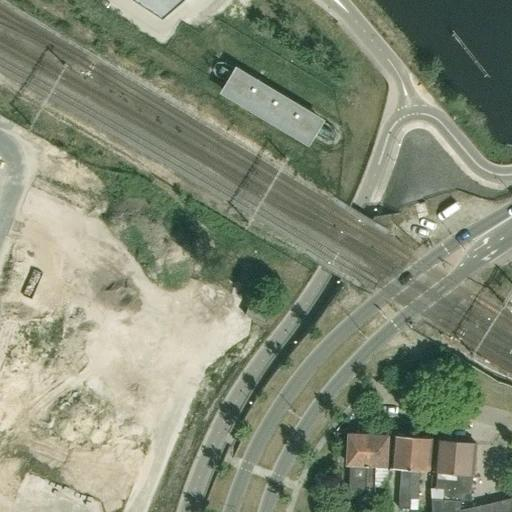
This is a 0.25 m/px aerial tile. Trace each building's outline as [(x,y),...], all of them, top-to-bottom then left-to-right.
[(135,0),(163,18),(183,1),(182,0),(135,0)] [(308,141),(320,121),(321,120),(238,70),(225,92),(308,141)] [(246,314),(261,320),(267,323),(273,308),(252,300),(246,314)] [(354,382),(366,369),(359,362),(347,375),(354,382)] [(125,480),(149,416),(78,415),(78,423),(86,423),(82,434),(72,434),(66,450),(66,458),(125,480)] [(365,507),(365,496),(369,434),(349,433),(347,463),(350,463),(348,495),(356,495),(355,506),(365,507)] [(388,435),(369,434),(365,496),(374,497),(376,465),(386,466),(388,435)] [(398,496),(399,496),(399,507),(413,508),(411,497),(408,497),(414,437),(394,435),(391,466),(401,467),(398,496)] [(433,439),(414,437),(408,497),(411,497),(413,508),(418,509),(418,498),(420,469),(430,470),(433,439)] [(443,490),(442,500),(432,499),(432,511),(456,511),(457,511),(452,511),(450,500),(456,441),(438,439),(435,471),(438,471),(437,489),(443,490)] [(457,511),(456,511),(511,511),(511,498),(460,510),(461,502),(470,500),(475,443),(456,441),(450,500),(452,511),(457,511)]
